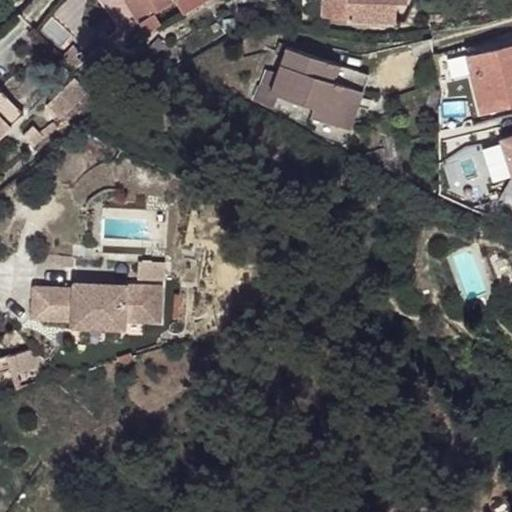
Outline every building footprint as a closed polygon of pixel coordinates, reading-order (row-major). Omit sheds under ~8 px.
[(160,0),(174,22),(188,13),(184,3),(188,0),(160,0)] [(348,0),(348,11),(373,13),(373,16),(419,21),(421,1),(429,2),(429,0),(348,0)] [(511,41),(467,52),(483,112),(511,104),(511,41)] [(281,50),(277,77),(292,80),(290,97),(315,102),(315,113),(346,117),(352,83),(323,77),(326,59),(281,50)] [(365,68),(326,59),(323,77),(352,83),(346,117),(356,120),(365,68)] [(268,77),(267,92),(279,95),(290,97),(292,80),(277,77),(268,77)] [(88,96),(74,82),(48,107),(62,121),(88,96)] [(2,89),(0,91),(0,114),(11,127),(24,113),(2,89)] [(260,92),(258,107),(261,109),(276,110),(279,95),(267,92),(260,92)] [(0,137),(11,127),(0,114),(0,137)] [(511,130),(498,135),(511,181),(511,180),(511,130)] [(135,259),(136,279),(164,279),(164,258),(135,259)] [(108,296),(65,295),(64,324),(105,326),(105,331),(158,335),(159,326),(160,293),(108,290),(108,296)] [(194,296),(160,293),(159,326),(191,328),(194,296)]
